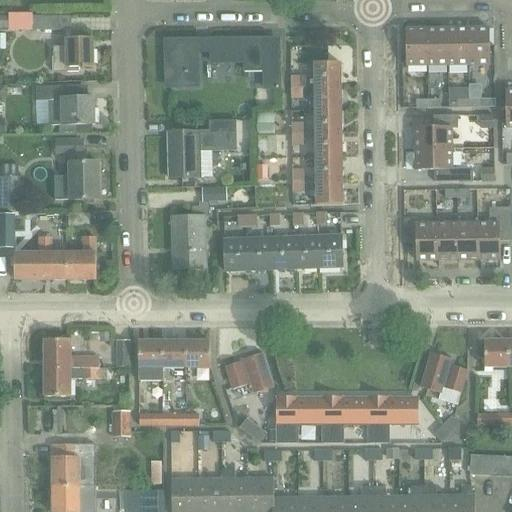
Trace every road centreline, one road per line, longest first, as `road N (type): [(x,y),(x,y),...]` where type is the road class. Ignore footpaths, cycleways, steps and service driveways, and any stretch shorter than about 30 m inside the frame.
road 1 (residential): [(377,307),(371,8)]
road 2 (residential): [(133,310),(129,14)]
road 3 (residential): [(133,310),(377,307)]
road 4 (residential): [(223,13),(371,8)]
road 5 (residential): [(10,312),(11,459)]
road 6 (residential): [(371,8),(511,5)]
road 7 (residential): [(377,307),(511,304)]
road 8 (residential): [(10,312),(133,310)]
